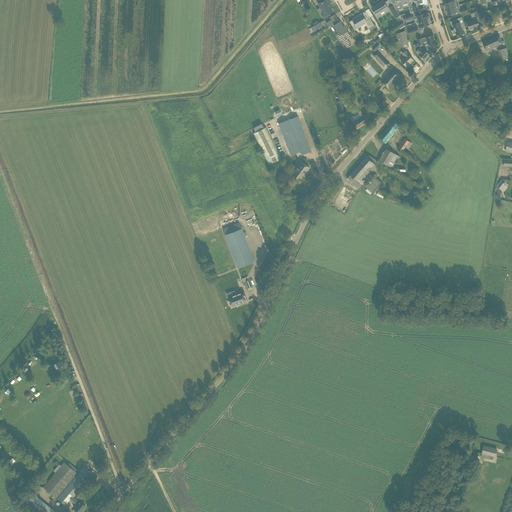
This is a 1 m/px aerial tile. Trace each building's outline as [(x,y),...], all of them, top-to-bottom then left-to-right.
[(321,14),(323,18),(330,15),(329,13),(333,11),(329,4),(327,0),(323,2),(323,1),(322,2),(318,4),(320,8),(320,7),(323,13),(321,14)] [(402,4),(401,0),(395,0),(396,5),(400,5),(401,9),(403,8),(402,4)] [(416,4),(418,4),(417,0),(418,0),(417,0),(410,0),(411,3),(413,11),(418,10),(416,4)] [(456,6),(454,0),(443,3),(444,6),(443,7),(444,9),(456,6)] [(383,1),(372,8),(375,13),(374,13),(377,18),(382,15),(380,12),(388,8),(383,1)] [(393,4),(388,7),(395,19),(400,16),(399,15),(393,4)] [(458,12),(456,6),(444,9),(445,12),(446,12),(447,15),(458,12)] [(479,16),(477,9),(470,11),(471,15),(474,14),(475,17),(479,16)] [(353,19),(349,22),(354,29),(365,23),(366,22),(367,25),(368,27),(373,23),(366,12),(361,15),(360,13),(352,18),(353,19)] [(429,18),(429,17),(430,16),(429,14),(428,14),(427,12),(416,16),(418,21),(418,22),(429,18)] [(456,20),(451,22),(452,27),(453,27),(456,35),(462,33),(461,29),(462,29),(461,26),(464,25),(462,17),(458,18),(458,20),(456,20)] [(429,24),(429,22),(430,21),(429,18),(418,22),(418,21),(417,22),(418,26),(419,26),(419,27),(429,24)] [(479,26),(477,18),(467,22),(470,30),(471,30),(473,29),(479,26)] [(331,27),(333,26),(336,30),(337,30),(340,34),(337,35),(340,41),(341,40),(344,45),(345,44),(347,47),(351,45),(348,39),(351,37),(352,39),(344,26),(343,26),(340,21),(337,23),(335,21),(333,23),(331,20),(326,23),(328,26),(330,25),(331,27)] [(399,38),(398,38),(399,39),(401,43),(407,41),(406,37),(404,31),(397,33),(399,38)] [(438,43),(435,39),(433,35),(421,38),(423,44),(429,49),(429,50),(431,47),(433,49),(438,43)] [(482,42),(486,50),(501,44),(499,35),(482,42)] [(426,51),(428,49),(428,50),(429,49),(423,44),(421,38),(417,39),(420,47),(419,47),(415,49),(416,51),(416,52),(417,53),(418,53),(419,54),(425,60),(430,54),(426,51)] [(498,50),(501,60),(509,57),(507,48),(498,50)] [(406,57),(401,61),(406,67),(409,64),(409,63),(413,60),(408,55),(409,55),(405,51),(402,53),(406,57)] [(398,77),(400,74),(399,74),(400,74),(394,69),(389,75),(386,78),(385,78),(382,82),(384,84),(386,86),(388,88),(398,77)] [(337,104),(342,116),(346,115),(341,102),(337,104)] [(373,119),(370,115),(368,112),(363,115),(360,110),(359,111),(360,112),(358,112),(361,116),(355,120),(354,117),(353,116),(350,118),(354,125),(357,129),(373,119)] [(278,123),(290,155),(300,151),(301,155),(311,151),(297,116),(278,123)] [(379,138),(385,144),(397,129),(398,130),(399,129),(398,128),(401,125),(394,119),(379,138)] [(266,127),(270,135),(277,132),(272,124),(266,127)] [(281,159),(265,127),(254,133),(269,164),(281,159)] [(409,147),(412,143),(409,142),(405,138),(397,148),(402,152),(406,147),(410,150),(411,150),(409,148),(409,147)] [(379,160),(393,168),(400,157),(386,148),(379,160)] [(347,179),(351,182),(354,178),(360,184),(373,170),(372,169),(375,165),(366,157),(347,179)] [(297,168),(291,175),(299,180),(306,171),(307,171),(309,167),(300,161),(295,167),(297,168)] [(381,182),(376,177),(378,176),(375,174),(364,186),(367,188),(365,190),(370,194),(381,182)] [(254,261),(241,228),(239,223),(223,229),(225,234),(225,235),(237,268),(254,261)] [(252,287),(249,280),(243,282),(245,289),(252,287)] [(228,302),(230,306),(237,304),(237,305),(243,303),(239,293),(232,296),(232,297),(228,298),(229,301),(228,302)] [(496,455),(497,451),(496,451),(496,449),(483,446),(482,453),(481,457),(484,458),(485,454),(495,456),(495,454),(496,455)] [(43,487),(56,498),(77,473),(64,462),(43,487)] [(77,511),(76,511),(77,511),(78,511),(80,511),(85,506),(80,502),(79,502),(73,497),(92,474),(84,467),(57,499),(65,506),(70,500),(76,506),(74,508),(77,511)] [(26,503),(36,511),(47,511),(51,508),(34,494),(26,503)]
